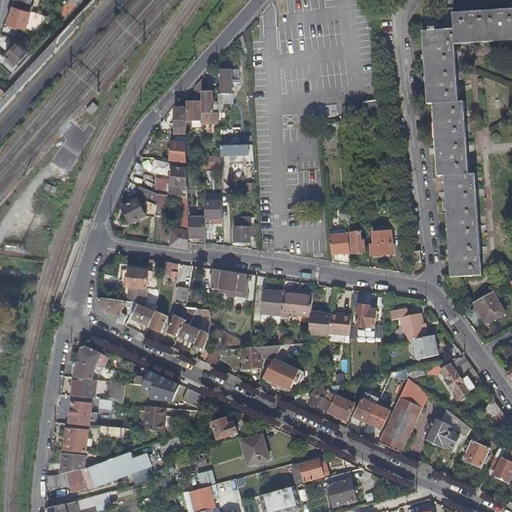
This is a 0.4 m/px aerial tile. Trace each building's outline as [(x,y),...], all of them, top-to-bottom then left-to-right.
[(13,0),(13,4),(28,8),(29,0),(13,0)] [(55,19),(61,21),(77,5),(71,2),(55,19)] [(30,11),(14,6),(8,25),(18,29),(18,27),(26,29),(30,11)] [(455,29),(454,14),(453,7),(424,9),(426,31),(455,29)] [(455,29),(455,42),(511,38),(511,10),(500,11),(470,13),(454,14),(455,29)] [(30,11),(26,29),(36,33),(42,15),(30,11)] [(455,29),(426,31),(426,46),(429,83),(430,105),(435,105),(436,118),(438,155),(440,177),(444,177),(447,177),(448,184),(450,220),(452,256),(453,278),(481,277),(475,175),(468,176),(464,103),(459,103),(455,42),(455,29)] [(12,62),(10,64),(13,67),(17,62),(26,52),(17,43),(5,56),(12,62)] [(7,61),(1,66),(11,76),(21,65),(17,62),(13,67),(10,64),(7,61)] [(232,94),(233,84),(232,75),(233,71),(222,71),(222,94),(232,94)] [(213,93),(201,93),(203,124),(219,124),(219,114),(213,114),(213,93)] [(363,113),(376,111),(374,101),(361,103),(363,113)] [(99,106),(93,102),(87,110),(92,114),(99,106)] [(188,102),(188,121),(201,121),(200,102),(188,102)] [(187,135),(186,108),(175,108),(175,135),(187,135)] [(187,138),(179,137),(178,144),(187,145),(187,138)] [(173,144),(171,161),(183,163),(188,164),(187,145),(178,144),(173,144)] [(249,157),(249,147),(222,147),(223,157),(249,157)] [(147,159),(144,174),(168,179),(171,164),(147,159)] [(188,198),(187,171),(174,169),(172,186),(182,187),(182,197),(183,197),(188,198)] [(158,177),(156,189),(169,191),(171,179),(158,177)] [(258,183),(247,183),(247,192),(258,192),(258,183)] [(158,194),(136,186),(132,195),(144,200),(145,208),(144,208),(146,212),(144,214),(145,218),(156,219),(158,194)] [(171,196),(159,195),(158,217),(170,217),(171,196)] [(145,218),(144,214),(137,201),(122,209),(131,225),(145,218)] [(222,202),(205,202),(205,218),(222,218),(222,202)] [(190,239),(206,239),(205,218),(189,218),(190,239)] [(234,244),(251,243),(251,237),(257,237),(257,224),(248,224),(248,227),(234,227),(234,244)] [(189,242),(189,232),(181,231),(172,230),(170,247),(188,250),(189,242)] [(371,243),(372,257),(393,255),(391,232),(373,234),(374,243),(371,243)] [(352,234),(353,255),(366,253),(365,241),(362,242),(361,233),(352,234)] [(330,236),(332,256),(350,254),(349,234),(330,236)] [(170,278),(171,268),(162,267),(161,277),(170,278)] [(249,276),(214,270),(212,290),(220,291),(221,290),(225,290),(224,294),(228,294),(228,297),(236,299),(237,297),(246,298),(249,276)] [(128,288),(130,288),(147,290),(147,283),(152,283),(153,274),(130,271),(128,288)] [(130,288),(128,302),(133,303),(145,304),(147,290),(130,288)] [(187,305),(189,289),(179,288),(176,304),(187,305)] [(260,317),(281,319),(282,297),(282,295),(263,293),(260,317)] [(494,293),(474,303),(486,326),(506,314),(494,293)] [(282,297),(281,319),(310,321),(311,311),(313,296),(297,295),(296,298),(282,297)] [(98,299),(102,311),(119,318),(117,323),(123,326),(127,317),(121,314),(123,310),(123,302),(98,299)] [(128,302),(123,302),(123,310),(121,314),(127,317),(128,314),(133,303),(128,302)] [(188,303),(188,310),(197,310),(202,311),(211,311),(211,306),(188,303)] [(367,328),(375,329),(377,311),(370,310),(370,307),(360,306),(357,328),(367,329),(367,328)] [(149,327),(155,314),(140,307),(134,320),(149,327)] [(418,339),(428,337),(426,327),(423,328),(421,322),(420,314),(410,316),(409,307),(390,311),(392,320),(399,319),(405,342),(418,339)] [(311,311),(310,321),(309,335),(326,337),(328,315),(319,314),(319,312),(311,311)] [(169,318),(156,312),(155,314),(149,327),(162,333),(169,318)] [(351,316),(331,315),(330,334),(349,336),(351,316)] [(168,333),(178,337),(178,336),(184,324),(190,327),(190,326),(192,321),(187,319),(186,321),(176,316),(168,333)] [(178,336),(195,344),(201,331),(190,326),(190,327),(184,324),(178,336)] [(209,338),(209,334),(205,332),(205,327),(203,327),(201,331),(195,344),(193,348),(202,352),(209,338)] [(439,353),(436,335),(428,337),(418,339),(422,358),(439,353)] [(278,346),(251,349),(243,349),(244,368),(263,367),(262,360),(276,359),(284,346),(278,346)] [(81,351),(79,363),(98,367),(106,369),(110,358),(86,348),(81,351)] [(477,375),(464,357),(448,360),(451,365),(442,372),(447,380),(446,381),(454,392),(455,391),(461,398),(476,387),(470,380),(477,375)] [(300,371),(276,359),(264,378),(287,389),(292,388),(300,371)] [(79,363),(75,378),(94,380),(98,367),(79,363)] [(428,375),(425,366),(407,370),(408,379),(428,375)] [(151,372),(143,368),(139,377),(136,385),(144,385),(147,381),(151,372)] [(176,383),(151,372),(147,381),(172,392),(176,383)] [(94,380),(75,378),(73,397),(93,399),(95,380),(94,380)] [(429,395),(408,379),(387,425),(379,443),(402,454),(429,395)] [(126,384),(111,382),(110,401),(113,401),(116,401),(120,404),(124,405),(126,384)] [(203,396),(189,389),(180,411),(197,412),(196,408),(203,396)] [(309,403),(328,411),(332,403),(313,394),(309,403)] [(332,403),(328,411),(346,420),(353,404),(335,396),(332,403)] [(369,424),(378,406),(363,400),(355,418),(363,421),(369,424)] [(511,428),(511,426),(492,400),(488,405),(508,432),(511,428)] [(73,403),(70,424),(90,426),(92,405),(73,403)] [(369,424),(375,427),(382,429),(390,411),(378,406),(369,424)] [(163,424),(165,409),(148,407),(145,432),(163,433),(164,433),(166,424),(163,424)] [(230,425),(228,418),(214,423),(219,440),(239,434),(237,424),(230,425)] [(454,428),(435,419),(425,440),(444,450),(444,448),(452,452),(461,434),(453,430),(454,428)] [(104,427),(103,436),(126,437),(127,428),(104,427)] [(69,429),(67,450),(88,451),(90,431),(69,429)] [(265,435),(246,442),(253,466),(273,460),(265,435)] [(464,460),(481,469),(491,449),(473,441),(464,460)] [(154,452),(152,445),(139,450),(140,454),(145,452),(146,454),(154,452)] [(501,460),(495,457),(490,470),(495,472),(494,475),(510,481),(511,476),(511,450),(507,460),(502,458),(501,460)] [(90,468),(97,487),(156,466),(154,458),(146,460),(145,458),(135,461),(132,452),(124,455),(104,462),(97,464),(90,468)] [(67,454),(65,473),(67,472),(86,469),(87,456),(67,454)] [(320,460),(301,465),(305,483),(324,478),(320,460)] [(362,469),(353,464),(341,470),(342,475),(350,473),(362,469)] [(86,469),(67,472),(73,493),(97,487),(90,468),(86,469)] [(214,470),(200,473),(202,485),(217,483),(214,470)] [(350,473),(342,475),(326,479),(334,509),(358,503),(350,473)] [(305,485),(262,496),(265,511),(292,511),(301,510),(299,502),(309,500),(305,485)] [(209,487),(190,492),(195,511),(204,511),(215,509),(209,487)] [(98,511),(95,498),(77,502),(79,511),(98,511)] [(77,502),(65,505),(66,511),(76,511),(79,511),(77,502)]
